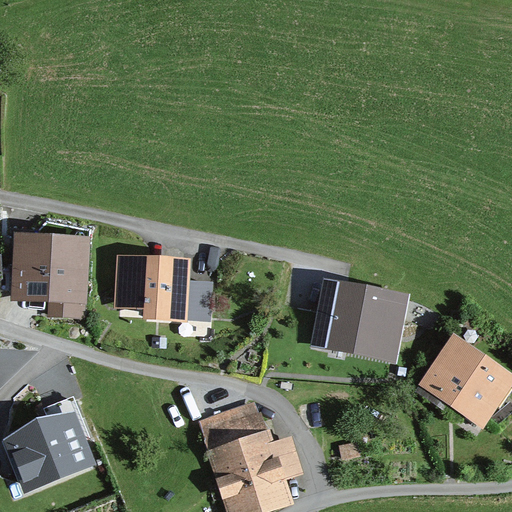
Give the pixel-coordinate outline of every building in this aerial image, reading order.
[(23,246),(20,290),(52,292),(51,313),(80,314),(81,293),(76,292),(78,249),(23,246)] [(123,267),(121,301),(147,302),(147,312),(206,316),(208,285),(182,283),(183,271),(123,267)] [(404,296),(328,282),(316,344),(392,359),(404,296)] [(480,421),(506,384),(453,347),(423,391),(446,408),(451,401),(480,421)] [(248,511),(281,501),(274,480),(299,473),(291,446),(266,454),(250,406),(207,421),(237,511),(248,511)] [(511,412),(495,426),(511,446),(511,412)] [(47,419),(10,429),(12,437),(49,428),(47,419)] [(27,487),(87,462),(71,422),(11,447),(27,487)]
